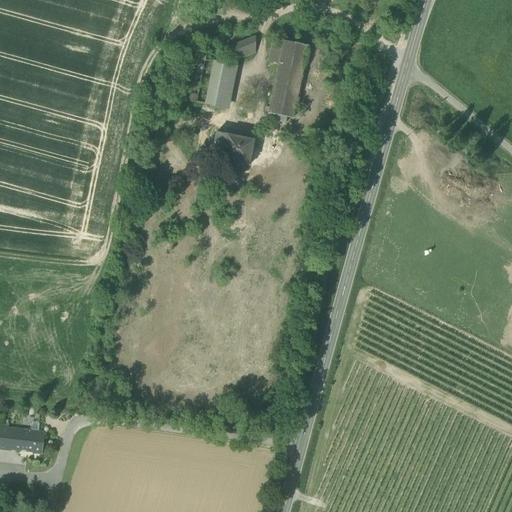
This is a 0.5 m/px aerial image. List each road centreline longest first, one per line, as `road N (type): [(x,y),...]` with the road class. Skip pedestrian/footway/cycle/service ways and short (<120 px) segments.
road 1 (secondary): [(283,511),(407,63)]
road 2 (track): [(0,253),(99,258),(147,66),(173,38),(244,23),(202,0)]
road 3 (residential): [(407,63),(353,21),(324,10),(244,23)]
road 4 (residential): [(511,151),(407,63)]
